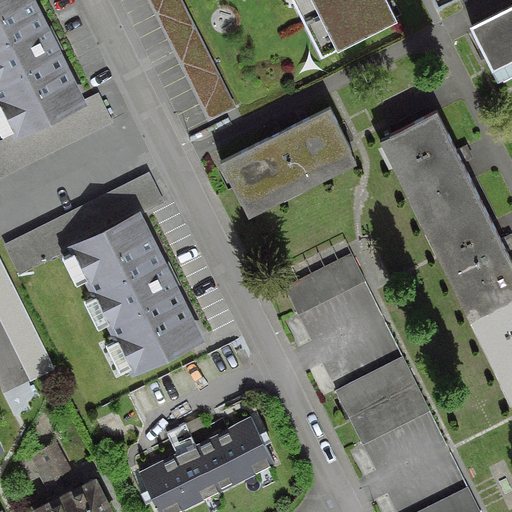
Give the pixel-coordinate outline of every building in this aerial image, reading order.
[(0,0),(0,104),(15,134),(0,140),(0,174),(109,120),(96,93),(78,102),(27,0),(0,0)] [(241,106),(189,0),(157,0),(215,119),(241,106)] [(302,0),(331,55),(401,19),(391,0),(302,0)] [(511,58),(511,4),(469,26),(490,70),(511,58)] [(347,150),(327,108),(219,162),(240,203),(242,206),(348,153),(347,150)] [(433,224),(478,201),(433,111),(388,134),(433,224)] [(433,224),(478,313),(511,295),(511,269),(478,201),(433,224)] [(117,338),(104,345),(118,372),(130,365),(132,369),(195,338),(134,215),(71,247),(73,251),(60,257),(74,284),(86,278),(95,295),(82,301),(96,328),(108,322),(117,338)] [(282,287),(295,314),(362,280),(349,254),(282,287)] [(511,381),(511,295),(478,313),(511,381)] [(400,356),(338,389),(365,442),(427,410),(400,356)] [(251,415),(141,469),(161,511),(166,511),(273,460),(251,415)] [(50,444),(38,450),(38,451),(48,469),(52,477),(64,471),(50,444)] [(56,485),(52,477),(48,469),(39,474),(47,490),(56,485)] [(71,485),(60,491),(70,511),(106,511),(91,482),(73,491),(71,485)] [(477,511),(465,487),(416,511),(477,511)] [(51,502),(33,511),(70,511),(60,491),(48,497),(51,502)]
